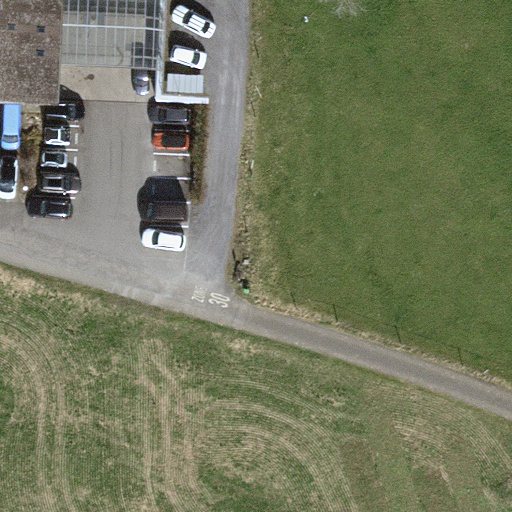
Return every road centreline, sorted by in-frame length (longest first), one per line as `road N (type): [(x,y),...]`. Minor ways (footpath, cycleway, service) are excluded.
road 1 (track): [(235,308),(511,407)]
road 2 (residential): [(0,238),(235,308)]
road 3 (unknown): [(124,275),(136,90)]
